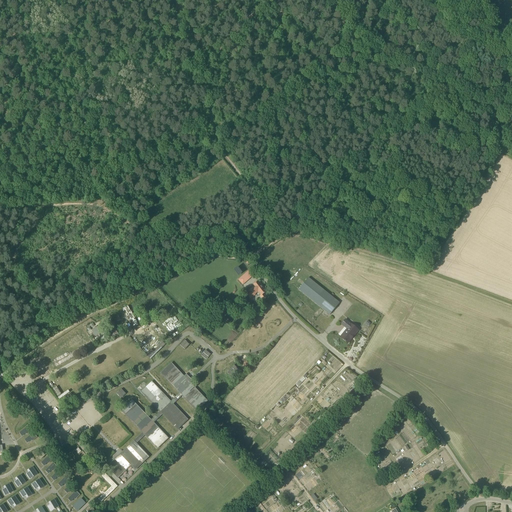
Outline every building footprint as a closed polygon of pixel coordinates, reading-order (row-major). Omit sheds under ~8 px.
[(179,220),(176,222),(179,225),(187,220),(185,217),(185,216),(179,220)] [(243,276),(248,280),(253,276),(249,271),(243,276)] [(330,315),(333,311),(339,303),(308,278),(299,290),(330,315)] [(264,294),(266,292),(258,281),(253,286),(254,287),(251,290),(255,295),(258,292),(261,296),(260,296),(263,300),(267,297),(264,294)] [(107,321),(104,323),(107,329),(111,328),(113,332),(109,333),(111,337),(115,336),(114,335),(118,333),(111,319),(107,321)] [(348,343),(359,330),(346,319),(341,324),(347,329),(340,337),(348,343)] [(170,335),(180,328),(178,324),(168,331),(170,335)] [(99,326),(91,330),(95,337),(102,333),(99,326)] [(118,346),(111,350),(117,360),(123,356),(118,346)] [(121,456),(110,467),(121,479),(134,466),(138,470),(152,456),(140,443),(148,434),(161,448),(173,437),(157,421),(166,413),(181,428),(192,417),(177,401),(186,393),(201,408),(213,398),(200,384),(202,382),(191,371),(189,373),(177,359),(165,370),(185,390),(176,399),(157,379),(145,390),(165,410),(156,419),(136,399),(125,410),(147,432),(126,452),(128,454),(124,459),(121,456)] [(119,362),(123,373),(130,370),(126,360),(119,362)] [(298,386),(305,379),(303,376),(296,384),(298,386)] [(135,396),(146,406),(150,401),(139,391),(135,396)] [(81,428),(85,425),(74,410),(70,412),(81,428)] [(28,426),(19,433),(22,436),(26,434),(27,435),(32,431),(28,426)] [(34,432),(24,439),(27,443),(31,440),(32,441),(38,437),(34,432)] [(49,452),(46,449),(42,454),(38,457),(41,459),(49,452)] [(80,450),(70,457),(73,461),(83,454),(80,450)] [(41,463),(44,466),(47,463),(52,458),(49,455),(41,463)] [(388,457),(377,463),(382,470),(392,464),(388,457)] [(48,474),(51,470),(56,466),(54,463),(45,471),(48,474)] [(32,467),(27,471),(29,473),(26,474),(30,479),(37,474),(32,467)] [(59,468),(51,476),(54,480),(58,477),(58,478),(64,473),(59,468)] [(17,481),(14,482),(18,487),(25,482),(20,475),(15,479),(17,481)] [(66,475),(58,483),(61,486),(64,483),(66,484),(71,479),(66,475)] [(32,485),(35,490),(38,488),(39,490),(44,487),(39,480),(32,485)] [(72,481),(64,489),(67,493),(71,489),(72,490),(76,485),(72,481)] [(5,489),(2,491),(5,496),(13,492),(9,484),(4,487),(5,489)] [(27,498),(32,495),(27,488),(20,493),(23,498),(26,496),(27,498)] [(76,491),(68,499),(71,502),(74,499),(79,494),(76,491)] [(15,507),(20,503),(15,496),(7,501),(11,506),(13,505),(15,507)] [(85,503),(81,499),(74,505),(79,509),(85,503)] [(50,505),(48,507),(51,511),(58,507),(54,500),(49,503),(50,505)]
